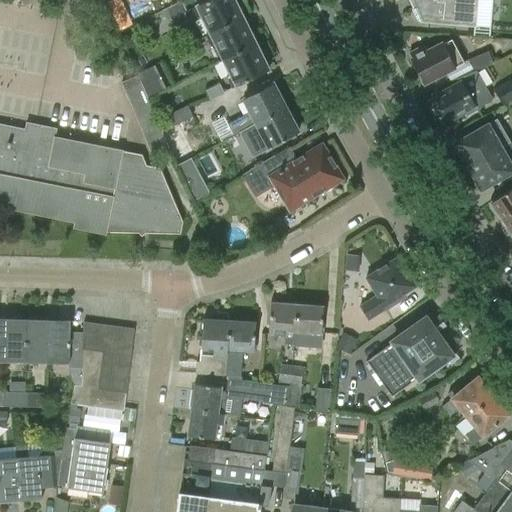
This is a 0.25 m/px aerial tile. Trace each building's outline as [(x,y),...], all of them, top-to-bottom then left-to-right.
[(208,35),(242,18),(233,0),(209,0),(194,7),(200,19),(202,18),(209,32),(207,33),(208,35)] [(414,0),(416,5),(413,6),(420,21),(467,25),(469,0),(414,0)] [(181,2),(162,11),(166,21),(170,20),(174,28),(188,22),(184,13),(186,13),(181,2)] [(223,60),(256,44),(242,18),(208,35),(213,45),(215,44),(223,60)] [(196,39),(183,45),(188,55),(201,49),(196,39)] [(454,45),(451,40),(427,52),(424,45),(409,53),(412,59),(411,60),(423,83),(463,62),(454,45)] [(256,44),(223,60),(230,74),(228,76),(234,88),(269,70),(256,44)] [(493,63),(488,51),(465,61),(470,73),(476,70),(493,63)] [(138,75),(147,98),(163,90),(156,75),(158,74),(154,65),(137,73),(138,75)] [(466,115),(484,105),(493,99),(476,70),(470,73),(452,80),(454,84),(442,91),(444,95),(433,102),(435,105),(433,106),(438,116),(441,115),(446,123),(464,112),(466,115)] [(149,150),(152,156),(169,149),(147,98),(138,75),(121,83),(136,120),(149,150)] [(503,106),(511,100),(511,82),(510,79),(493,89),(503,106)] [(256,123),(285,108),(279,97),(281,93),(277,85),(273,85),(272,83),(243,99),(250,113),(227,125),(233,135),(241,131),(256,123)] [(219,84),(206,91),(210,101),(224,94),(219,84)] [(187,106),(168,116),(173,126),(193,116),(187,106)] [(285,108),(256,123),(241,131),(254,156),(298,132),(299,127),(295,120),(291,119),(285,108)] [(464,165),(467,164),(468,166),(508,142),(502,130),(496,120),(487,124),(454,143),(461,153),(458,155),(464,165)] [(138,233),(149,233),(180,234),(182,222),(160,168),(146,165),(141,154),(122,150),(91,144),(55,137),(57,129),(38,125),(26,122),(25,129),(0,124),(0,206),(75,222),(74,229),(105,234),(105,232),(138,233)] [(511,145),(510,142),(508,142),(468,166),(481,189),(511,171),(511,145)] [(322,145),(297,160),(289,148),(274,157),(241,175),(255,198),(274,185),(290,211),(342,179),(322,145)] [(195,168),(183,174),(190,189),(203,182),(195,168)] [(511,186),(489,202),(491,205),(489,206),(495,215),(497,214),(502,220),(511,213),(511,186)] [(511,238),(511,237),(511,213),(502,220),(506,227),(504,228),(511,238)] [(365,277),(376,295),(359,306),(368,320),(397,302),(395,299),(415,286),(397,257),(365,277)] [(294,331),(297,304),(270,302),(267,334),(285,335),(284,344),(293,345),(294,331)] [(297,304),(294,331),(320,333),(323,306),(297,304)] [(228,321),(228,314),(215,313),(215,320),(202,319),(200,362),(196,362),(195,375),(225,376),(228,321)] [(365,361),(384,387),(391,397),(418,378),(419,379),(452,356),(451,353),(453,350),(447,342),(443,343),(425,317),(391,341),(392,342),(365,361)] [(5,319),(4,361),(25,362),(26,319),(5,319)] [(26,319),(25,362),(47,362),(47,320),(26,319)] [(69,331),(70,320),(47,320),(47,362),(68,363),(68,368),(82,368),(82,349),(83,332),(69,331)] [(255,322),(228,321),(225,376),(228,376),(227,379),(239,380),(239,377),(240,377),(242,349),(254,350),(255,322)] [(83,332),(82,349),(93,350),(96,323),(83,322),(83,332)] [(93,350),(102,351),(105,352),(109,325),(96,323),(93,350)] [(105,352),(118,353),(121,327),(109,325),(105,352)] [(118,353),(130,355),(134,329),(121,327),(118,353)] [(356,340),(343,333),(336,347),(349,354),(356,340)] [(97,389),(99,376),(101,364),(102,351),(93,350),(82,349),(82,368),(82,386),(97,389)] [(102,351),(101,364),(128,368),(130,355),(118,353),(105,352),(102,351)] [(101,364),(99,376),(126,380),(128,368),(101,364)] [(276,385),(289,387),(291,366),(278,364),(276,385)] [(286,407),(294,408),(299,409),(304,367),(291,366),(289,387),(286,407)] [(99,376),(97,389),(125,393),(126,380),(99,376)] [(466,417),(493,395),(477,376),(462,389),(458,385),(447,395),(451,399),(442,406),(450,416),(459,408),(466,417)] [(289,387),(276,385),(239,381),(239,380),(227,379),(226,389),(229,392),(264,396),(263,403),(281,406),(286,407),(289,387)] [(220,392),(221,386),(193,383),(190,409),(217,413),(222,414),(240,416),(242,398),(227,396),(228,393),(226,394),(224,392),(220,392)] [(97,389),(82,386),(74,385),(72,403),(122,410),(125,393),(97,389)] [(317,388),(315,410),(328,411),(330,389),(317,388)] [(424,410),(440,402),(438,398),(442,396),(438,388),(418,399),(424,410)] [(3,392),(3,407),(24,408),(25,393),(3,392)] [(46,408),(46,393),(25,393),(24,408),(46,408)] [(493,395),(466,417),(475,427),(465,434),(474,444),(483,437),(485,439),(499,427),(497,424),(508,414),(493,395)] [(286,407),(281,406),(280,406),(274,457),(272,474),(285,476),(287,462),(294,408),(286,407)] [(70,408),(67,424),(78,426),(81,410),(70,408)] [(219,440),(221,423),(222,414),(217,413),(190,409),(186,436),(219,440)] [(334,430),(363,432),(364,415),(336,413),(334,430)] [(66,487),(102,493),(109,443),(74,438),(75,430),(65,428),(62,449),(64,449),(62,460),(70,461),(66,487)] [(266,456),(267,456),(269,442),(231,437),(229,451),(266,456)] [(511,441),(509,439),(467,460),(480,469),(484,473),(484,472),(511,492),(511,441)] [(17,458),(16,458),(20,500),(42,499),(41,486),(57,485),(60,460),(62,460),(64,449),(62,449),(50,450),(49,448),(47,446),(44,444),(41,443),(35,443),(29,445),(15,446),(17,458)] [(182,473),(176,511),(258,511),(259,506),(268,507),(270,486),(262,485),(264,473),(266,456),(229,451),(190,446),(188,459),(184,459),(182,473)] [(0,459),(0,502),(20,500),(16,458),(0,459)] [(466,477),(480,469),(467,460),(459,464),(466,477)] [(415,464),(394,461),(393,472),(413,475),(415,464)] [(285,476),(284,488),(282,499),(297,501),(300,471),(295,470),(296,463),(287,462),(285,476)] [(365,472),(365,474),(366,474),(373,474),(374,464),(374,463),(371,463),(366,462),(365,472)] [(485,492),(473,508),(477,511),(511,511),(511,492),(484,472),(484,473),(476,485),(485,492)] [(399,511),(399,509),(400,509),(401,499),(382,498),(383,475),(364,474),(364,478),(362,508),(363,508),(362,511),(399,511)] [(352,477),(350,508),(362,508),(364,478),(352,477)] [(477,511),(473,508),(461,500),(453,511),(452,511),(477,511)] [(321,511),(322,507),(292,503),(291,511),(321,511)]
